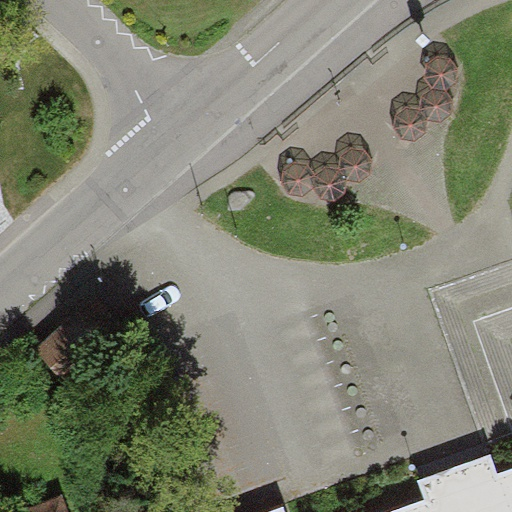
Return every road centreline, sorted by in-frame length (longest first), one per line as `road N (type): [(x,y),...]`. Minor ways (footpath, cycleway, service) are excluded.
road 1 (residential): [(205,115),(0,292)]
road 2 (residential): [(205,115),(68,0)]
road 3 (residential): [(340,0),(205,115)]
